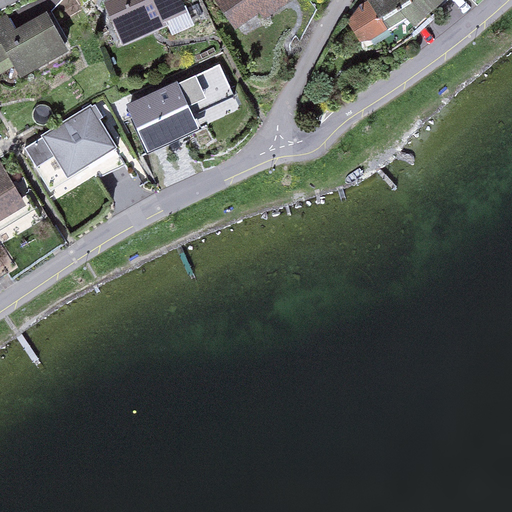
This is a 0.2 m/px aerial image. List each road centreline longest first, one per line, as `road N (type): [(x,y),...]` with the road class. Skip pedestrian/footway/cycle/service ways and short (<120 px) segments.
road 1 (residential): [(0,302),(145,209),(279,144)]
road 2 (residential): [(279,144),(317,136),(495,0)]
road 3 (residential): [(343,0),(280,115),(279,144)]
